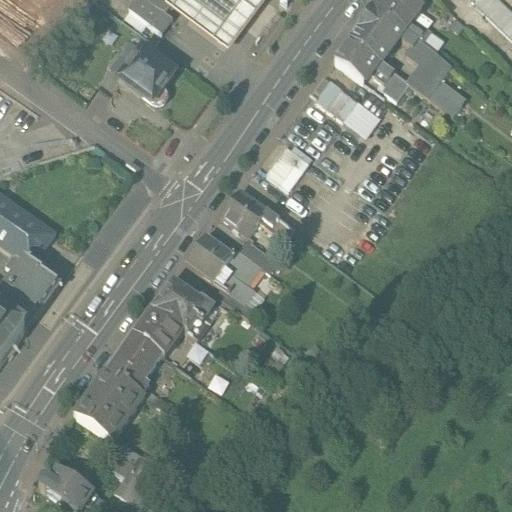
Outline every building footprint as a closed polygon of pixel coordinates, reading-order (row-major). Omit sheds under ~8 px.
[(164,20),(178,0),(137,0),(140,2),(164,20)] [(171,0),(164,10),(182,24),(227,57),(269,0),(171,0)] [(383,0),(372,15),(415,47),(433,60),(441,49),(411,27),(420,14),(411,7),(401,0),(383,0)] [(511,17),(493,0),(480,0),(478,3),(473,8),(511,45),(511,17)] [(172,26),(164,20),(140,2),(128,17),(160,41),(172,26)] [(372,15),(349,47),(379,69),(399,42),(402,49),(410,55),(415,47),(372,15)] [(153,51),(160,41),(128,17),(121,27),(148,47),(153,51)] [(168,62),(153,51),(148,47),(141,57),(161,71),(168,62)] [(349,47),(333,68),(360,88),(367,77),(371,82),(383,91),(392,79),(379,69),(349,47)] [(433,60),(415,47),(410,55),(400,68),(414,78),(406,89),(451,121),(461,108),(437,90),(450,73),(433,60)] [(141,57),(140,56),(117,88),(130,98),(131,96),(151,111),(154,111),(156,111),(158,111),(159,110),(161,109),(163,108),(164,106),(165,104),(165,102),(165,99),(164,97),(163,95),(161,94),(172,80),(161,71),(141,57)] [(406,89),(392,79),(383,91),(380,95),(394,105),(406,89)] [(359,109),(323,83),(308,102),(365,143),(388,111),(368,96),(359,109)] [(307,170),(285,153),(265,181),(287,197),(307,170)] [(293,238),(239,197),(219,223),(247,244),(258,228),(286,249),(293,238)] [(0,252),(12,261),(30,273),(53,241),(0,202),(0,368),(22,337),(0,321),(0,252)] [(303,245),(293,238),(286,249),(296,256),(303,245)] [(232,262),(204,243),(185,269),(224,297),(225,297),(235,283),(244,270),(248,273),(255,269),(242,260),(236,256),(232,262)] [(250,248),(242,260),(255,269),(259,272),(268,279),(275,270),(265,263),(267,260),(250,248)] [(0,321),(22,337),(37,317),(38,318),(56,292),(30,273),(12,261),(4,271),(15,279),(4,294),(0,300),(0,321)] [(259,272),(255,269),(248,273),(244,270),(235,283),(245,291),(259,272)] [(264,304),(245,291),(235,283),(225,297),(224,297),(218,304),(249,326),(264,304)] [(171,287),(151,315),(183,337),(196,347),(207,331),(202,328),(212,314),(200,305),(199,307),(171,287)] [(151,315),(132,341),(160,361),(163,363),(183,337),(151,315)] [(132,341),(106,377),(134,396),(142,385),(160,361),(132,341)] [(106,377),(74,421),(111,446),(142,402),(134,396),(106,377)] [(142,385),(134,396),(142,402),(152,408),(156,401),(144,393),(147,389),(142,385)] [(130,484),(142,466),(121,453),(110,471),(130,484)] [(91,511),(98,502),(59,476),(53,484),(49,481),(44,482),(40,490),(41,496),(66,511),(81,511),(84,508),(90,511),(91,511)]
